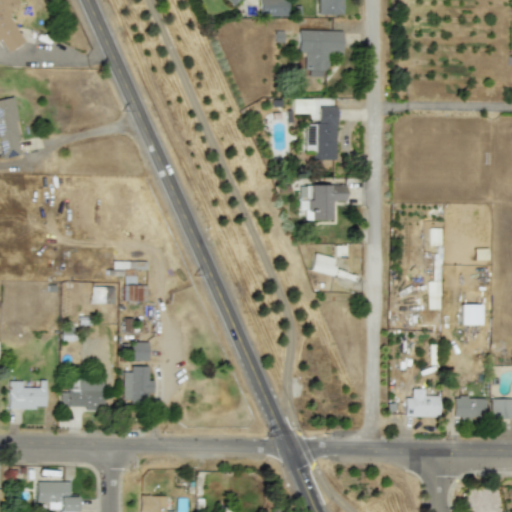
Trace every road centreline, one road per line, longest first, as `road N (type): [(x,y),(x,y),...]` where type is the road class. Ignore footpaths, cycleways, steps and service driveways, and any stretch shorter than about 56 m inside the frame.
road 1 (secondary): [(316,511),(89,0)]
road 2 (residential): [(369,454),(375,0)]
road 3 (tertiary): [(0,447),(292,453)]
road 4 (tertiary): [(292,453),(511,455)]
